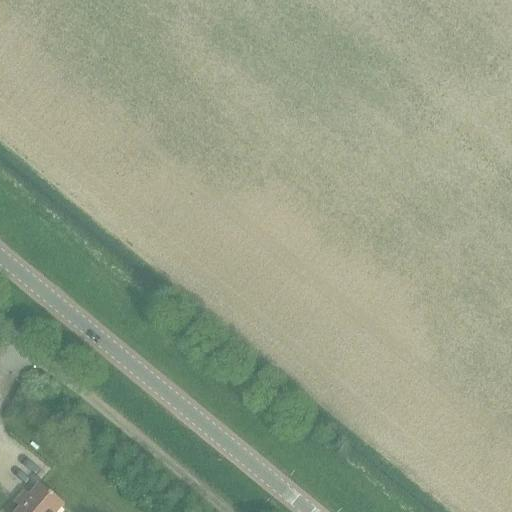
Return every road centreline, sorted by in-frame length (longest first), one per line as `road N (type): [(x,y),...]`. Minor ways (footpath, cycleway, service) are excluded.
road 1 (tertiary): [(308,511),(0,257)]
road 2 (unclassified): [(0,324),(226,511)]
